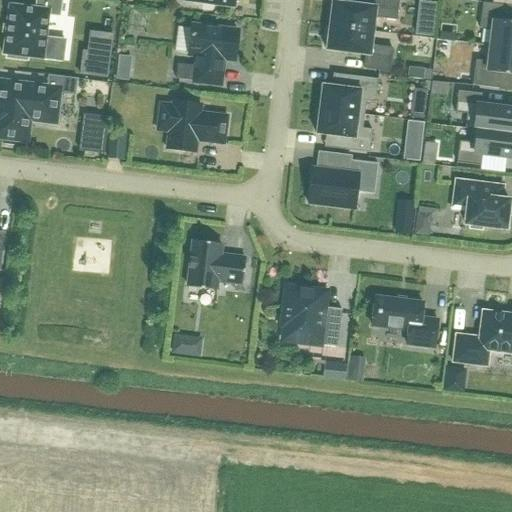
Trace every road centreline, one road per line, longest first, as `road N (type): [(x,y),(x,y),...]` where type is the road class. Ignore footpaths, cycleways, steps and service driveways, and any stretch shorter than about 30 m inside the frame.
road 1 (residential): [(266,201),(286,241),(511,269)]
road 2 (residential): [(0,169),(266,201)]
road 3 (residential): [(266,201),(291,0)]
